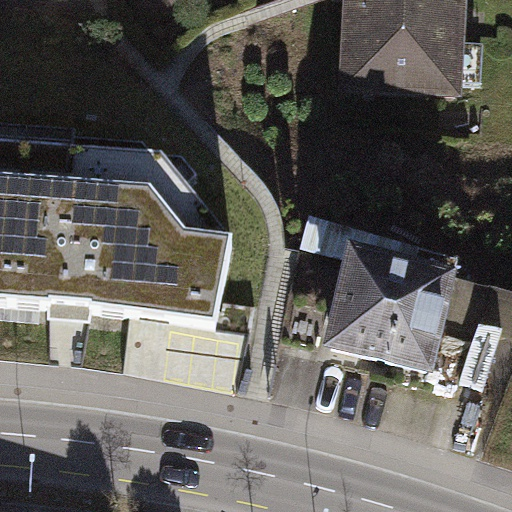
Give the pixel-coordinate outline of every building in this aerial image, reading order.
[(453,96),(457,0),(348,0),(344,91),(453,96)] [(0,158),(0,312),(14,314),(26,161),(0,158)] [(26,161),(14,314),(98,322),(216,339),(233,256),(162,173),(26,161)] [(353,243),(307,228),(301,246),(347,261),(353,243)] [(445,290),(347,261),(326,354),(421,375),(429,354),(445,290)] [(478,324),(511,339),(511,298),(456,279),(445,290),(429,354),(461,367),(478,324)]
